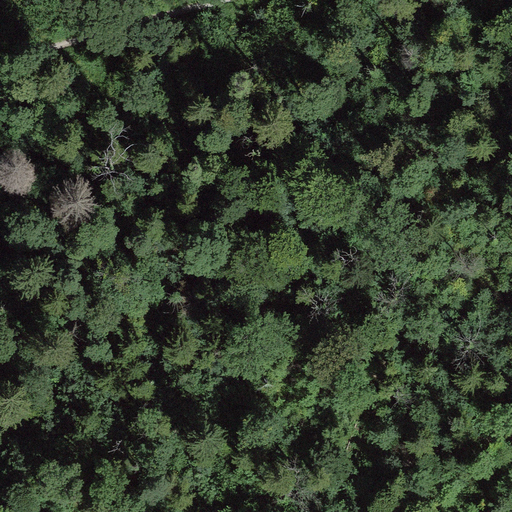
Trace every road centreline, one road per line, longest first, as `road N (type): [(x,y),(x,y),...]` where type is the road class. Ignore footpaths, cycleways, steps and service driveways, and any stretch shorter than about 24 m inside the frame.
road 1 (track): [(511,438),(242,511)]
road 2 (track): [(0,67),(245,0)]
